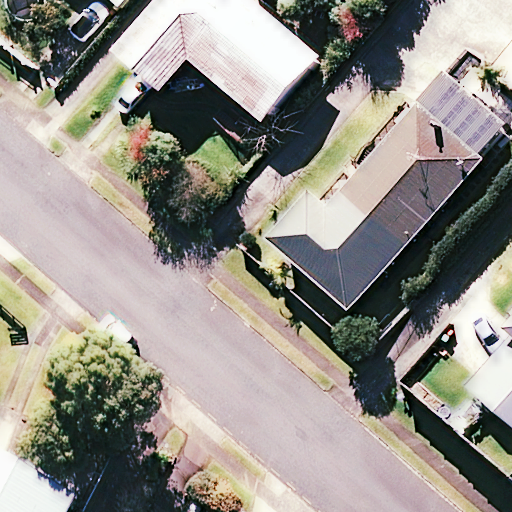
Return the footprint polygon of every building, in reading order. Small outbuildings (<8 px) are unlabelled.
[(325,53),(266,0),(170,0),(128,47),(171,85),(199,54),(267,116),(325,53)] [(511,47),(494,68),(511,83),(511,47)] [(355,306),(488,158),(482,152),(507,125),(449,73),(332,203),(316,188),(275,234),(355,306)] [(511,320),(507,326),(511,330),(511,336),(471,384),(511,419),(511,320)] [(72,511),(81,496),(0,454),(0,511),(72,511)]
